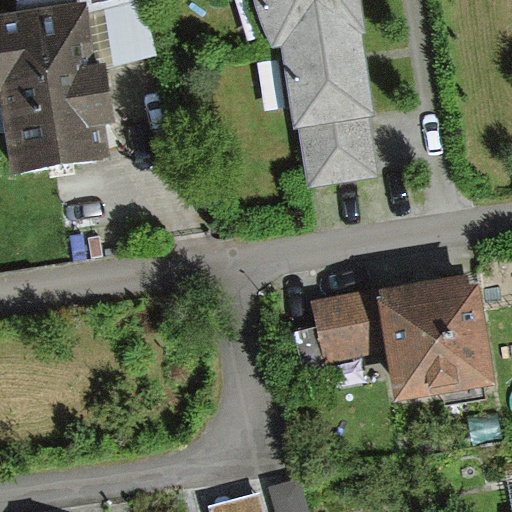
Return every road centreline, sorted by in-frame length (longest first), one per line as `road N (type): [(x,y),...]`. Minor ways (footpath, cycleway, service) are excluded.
road 1 (residential): [(225,265),(246,394),(229,442),(168,469),(0,493)]
road 2 (residential): [(511,217),(225,265)]
road 3 (residential): [(225,265),(0,304)]
